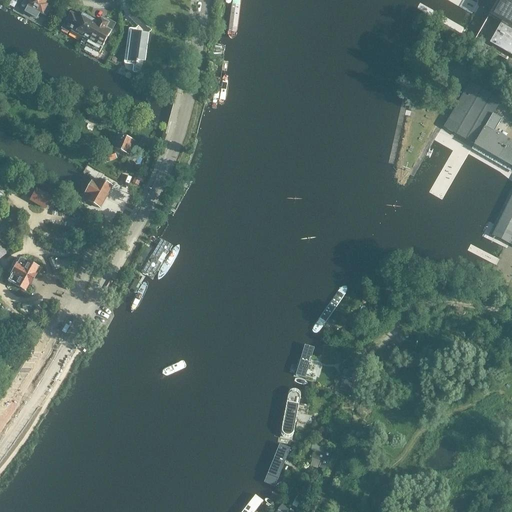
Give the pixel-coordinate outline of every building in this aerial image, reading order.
[(44,5),(46,0),(24,0),(24,1),(29,4),(25,11),(30,14),(31,13),(36,16),(37,16),(39,12),(46,16),(50,9),(44,5)] [(231,0),(228,34),(228,35),(229,36),(229,37),(230,38),(230,39),(231,40),(232,40),(233,40),(234,39),(235,38),(236,37),(237,36),(238,34),(241,0),(231,0)] [(511,1),(510,0),(497,0),(473,42),(476,44),(511,64),(511,1)] [(145,53),(148,34),(147,34),(151,31),(133,12),(128,17),(138,28),(141,31),(141,33),(131,32),(127,60),(137,61),(144,62),(144,59),(146,59),(147,53),(145,53)] [(83,38),(93,20),(79,13),(77,17),(71,13),(62,29),(68,33),(69,30),(83,38)] [(99,54),(111,32),(115,24),(109,21),(107,23),(100,19),(98,23),(93,20),(83,38),(80,44),(85,47),(93,51),(99,54)] [(134,75),(142,76),(144,62),(137,61),(137,64),(127,63),(127,60),(131,32),(141,33),(141,31),(138,28),(134,30),(131,30),(130,30),(129,30),(128,31),(128,32),(127,38),(124,62),(123,64),(124,65),(125,66),(126,66),(131,67),(132,67),(133,68),(132,73),(132,74),(133,75),(134,75)] [(226,47),(226,48),(218,102),(219,102),(219,103),(220,104),(221,104),(222,105),(223,105),(224,105),(225,105),(225,104),(226,104),(227,103),(234,49),(234,48),(234,47),(233,47),(232,46),(231,46),(230,46),(229,46),(228,46),(227,47),(226,47)] [(453,68),(443,62),(432,56),(429,62),(450,74),(453,68)] [(511,245),(511,142),(485,127),(500,101),(469,84),(444,128),(475,145),(472,150),(511,173),(511,196),(492,236),(511,245)] [(106,114),(94,109),(90,119),(102,124),(106,114)] [(128,155),(133,141),(119,135),(113,149),(128,155)] [(113,151),(102,158),(105,164),(117,157),(113,151)] [(172,220),(180,224),(203,183),(203,182),(203,181),(203,180),(203,179),(203,178),(202,178),(201,177),(200,177),(199,177),(198,177),(197,177),(197,178),(196,179),(172,220)] [(106,197),(112,187),(111,186),(106,183),(107,183),(106,182),(105,183),(100,180),(97,185),(91,182),(85,194),(90,197),(88,202),(99,208),(106,197)] [(45,208),(51,198),(47,197),(48,196),(52,189),(44,184),(40,191),(40,192),(37,191),(31,201),(45,208)] [(141,274),(153,281),(174,246),(162,239),(141,274)] [(53,257),(48,259),(52,270),(57,268),(53,257)] [(33,275),(37,268),(21,259),(8,282),(25,291),(29,284),(30,285),(33,281),(35,276),(33,275)] [(140,296),(146,283),(146,282),(145,281),(145,280),(144,279),(143,279),(142,279),(141,279),(140,279),(139,280),(131,294),(131,295),(130,297),(129,299),(129,301),(128,303),(128,304),(128,306),(128,308),(128,310),(130,309),(132,308),(133,306),(135,305),(136,303),(137,301),(138,300),(139,298),(140,296)] [(341,288),(314,327),(312,332),(315,335),(321,330),(324,325),(329,318),(347,292),(347,291),(348,290),(347,289),(347,288),(347,287),(346,287),(345,287),(344,287),(343,287),(342,288),(341,288)] [(314,349),(304,347),(296,376),(306,379),(314,349)] [(356,373),(339,369),(334,385),(351,390),(356,373)] [(303,393),(291,390),(283,436),(285,440),(290,440),(293,438),(303,393)] [(366,417),(372,404),(363,400),(357,412),(366,417)] [(296,429),(302,430),(307,407),(300,405),(296,429)] [(318,467),(325,469),(331,451),(317,446),(316,443),(311,442),(309,447),(311,449),(314,450),(311,458),(320,462),(318,467)] [(279,445),(264,484),(274,488),(290,449),(279,445)] [(260,511),(268,503),(269,502),(269,501),(269,500),(269,499),(268,498),(267,497),(266,496),(265,496),(264,496),(263,496),(262,496),(262,497),(261,497),(260,498),(248,511),(260,511)]
